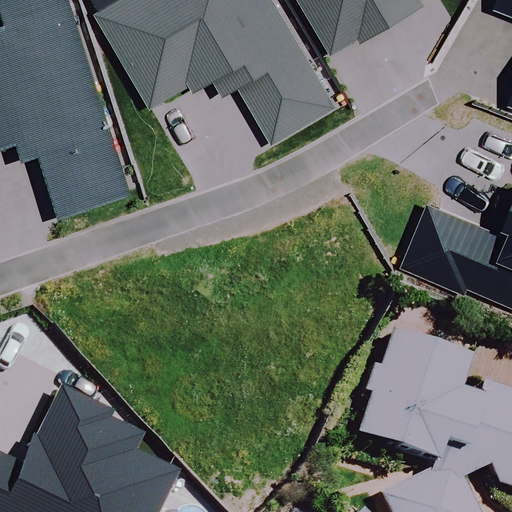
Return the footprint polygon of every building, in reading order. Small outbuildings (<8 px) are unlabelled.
[(138,188),(76,0),(12,0),(18,19),(0,25),(0,135),(24,127),(33,154),(50,148),(70,210),(138,188)] [(341,102),(280,0),(122,0),(102,12),(156,102),(197,78),(202,87),(236,67),(278,139),(341,102)] [(307,0),(337,50),(365,33),(366,36),(427,0),(307,0)] [(511,0),(502,0),(501,4),(511,8),(511,0)] [(511,231),(434,201),(410,263),(511,303),(511,231)] [(467,357),(389,332),(357,434),(431,461),(424,476),(381,499),(387,511),(472,511),(458,482),(486,468),(495,487),(511,492),(511,391),(484,381),(476,398),(457,389),(467,357)] [(0,458),(0,511),(155,511),(175,473),(131,452),(139,436),(108,421),(111,414),(57,389),(18,468),(0,458)]
